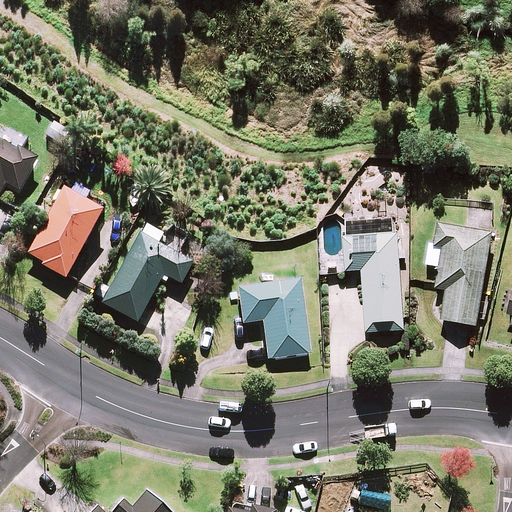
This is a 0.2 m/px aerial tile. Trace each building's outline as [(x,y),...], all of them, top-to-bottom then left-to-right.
[(72,134),(58,123),(47,137),(62,148),(72,134)] [(38,164),(0,142),(0,199),(0,200),(8,186),(22,194),(38,164)] [(107,217),(69,194),(30,259),(68,282),(107,217)] [(494,209),(471,205),(466,229),(441,225),(438,246),(431,245),(428,265),(443,268),(439,289),(448,290),(443,320),(479,327),(496,230),(490,229),(494,209)] [(396,235),(396,221),(348,223),(351,272),(365,271),(368,333),(406,331),(401,235),(396,235)] [(195,265),(162,247),(166,238),(148,228),(135,251),(105,305),(139,324),(165,277),(183,287),(195,265)] [(312,357),(303,283),(242,290),(246,326),(266,323),(271,362),(312,357)] [(168,511),(150,495),(135,511),(127,505),(120,511),(102,511),(101,510),(98,511),(168,511)]
